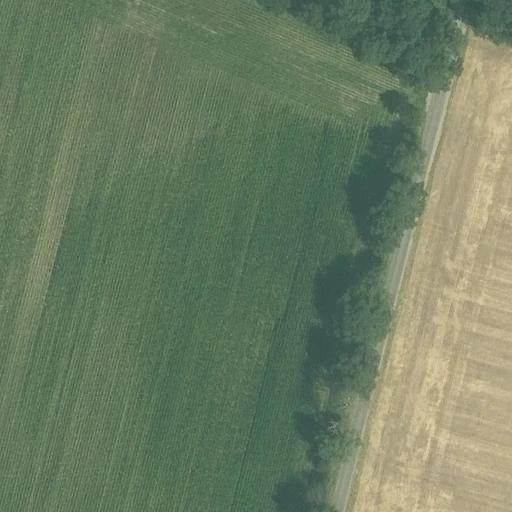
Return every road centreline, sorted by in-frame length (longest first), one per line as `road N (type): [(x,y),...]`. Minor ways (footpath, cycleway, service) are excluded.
road 1 (unclassified): [(456,0),(329,511)]
road 2 (track): [(443,47),(331,0)]
